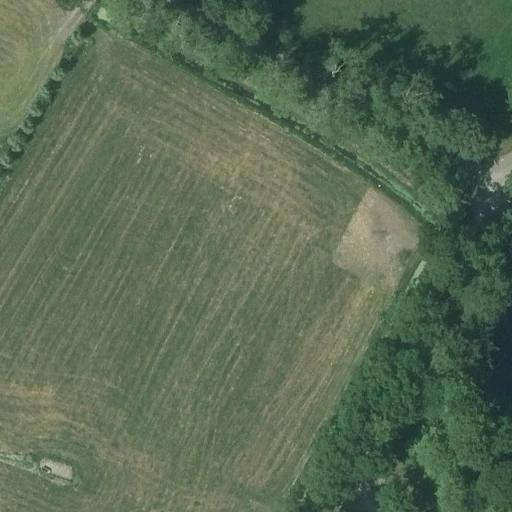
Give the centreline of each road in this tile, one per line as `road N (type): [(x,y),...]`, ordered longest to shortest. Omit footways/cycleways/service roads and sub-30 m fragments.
road 1 (unclassified): [(159,0),(504,189)]
road 2 (unclassified): [(384,511),(370,452),(383,407),(504,189)]
